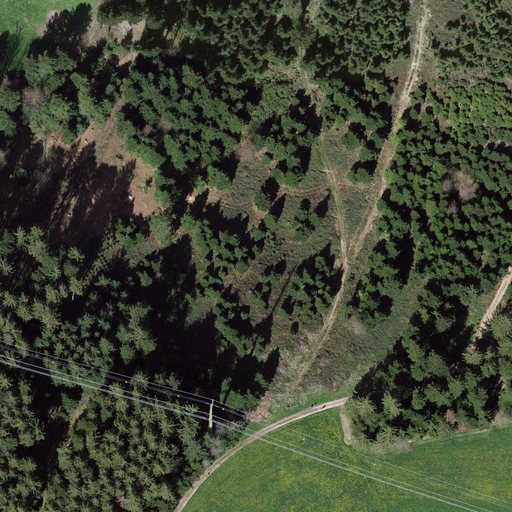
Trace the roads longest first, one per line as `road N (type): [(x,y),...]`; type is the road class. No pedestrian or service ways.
road 1 (track): [(281,0),(298,43),(345,263),(327,329),(277,425)]
road 2 (track): [(177,511),(206,474),(277,425),(444,380),(511,269)]
road 3 (track): [(100,0),(83,48),(0,87)]
